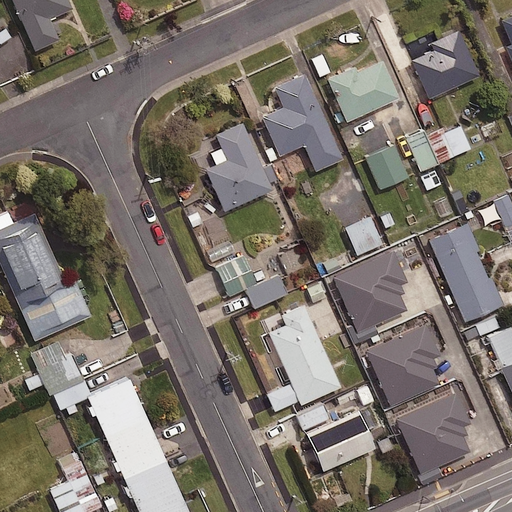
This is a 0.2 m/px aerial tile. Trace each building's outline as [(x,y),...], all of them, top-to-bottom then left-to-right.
[(64,0),(10,0),(31,45),(55,34),(45,12),(66,3),(64,0)] [(511,10),(496,17),(511,56),(511,10)] [(475,71),(456,27),(406,49),(425,93),(475,71)] [(394,94),(376,57),(350,70),(348,65),(325,75),(345,117),(394,94)] [(306,88),(299,71),(272,83),(280,102),(259,112),(276,151),(300,140),(312,166),(341,154),(311,86),(306,88)] [(221,207),(268,186),(265,178),(274,174),(268,161),(259,165),(239,118),(213,129),(219,144),(207,150),(213,162),(203,166),(221,207)] [(467,145),(457,123),(409,145),(419,167),(467,145)] [(403,175),(389,142),(364,153),(378,185),(403,175)] [(511,205),(504,190),(490,196),(503,224),(511,220),(511,205)] [(0,265),(31,336),(88,312),(71,274),(60,279),(26,200),(0,211),(0,265)] [(379,240),(367,213),(342,223),(354,251),(379,240)] [(497,301),(462,220),(426,235),(461,317),(497,301)] [(373,319),(404,306),(398,292),(403,290),(399,282),(404,280),(391,248),(330,273),(357,339),(378,330),(373,319)] [(243,285),(253,281),(241,252),(214,264),(226,292),(243,285)] [(253,281),(243,285),(251,303),(283,290),(275,271),(253,281)] [(317,279),(303,285),(311,302),(325,295),(317,279)] [(337,382),(300,301),(278,311),(283,322),(266,329),(289,379),(265,391),(272,408),(296,397),(298,400),(337,382)] [(493,313),(461,327),(466,338),(498,324),(493,313)] [(435,352),(423,322),(363,346),(385,401),(436,381),(426,356),(435,352)] [(511,325),(487,336),(511,393),(511,325)] [(47,390),(79,375),(67,350),(61,353),(55,339),(29,351),(38,370),(23,378),(27,387),(42,381),(47,390)] [(137,511),(186,511),(125,375),(89,391),(82,377),(51,392),(58,406),(84,394),(87,401),(84,402),(88,411),(91,410),(112,456),(108,457),(113,468),(116,466),(123,480),(120,482),(124,492),(127,490),(137,511)] [(464,420),(452,391),(393,415),(419,477),(436,470),(433,462),(467,448),(457,423),(464,420)] [(328,418),(320,401),(295,412),(319,466),(371,443),(355,407),(328,418)] [(76,511),(99,502),(73,446),(65,449),(61,441),(51,446),(66,477),(47,486),(58,511),(76,511)]
